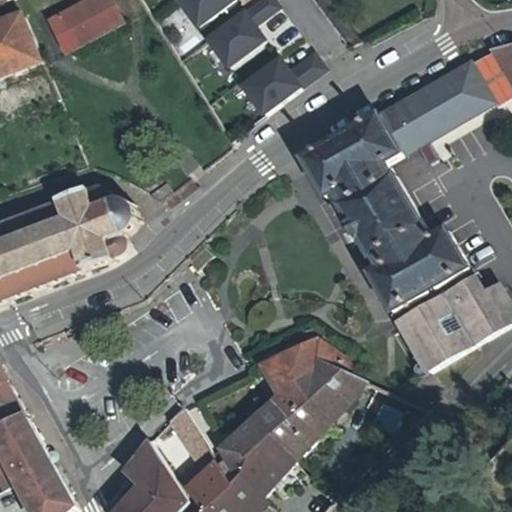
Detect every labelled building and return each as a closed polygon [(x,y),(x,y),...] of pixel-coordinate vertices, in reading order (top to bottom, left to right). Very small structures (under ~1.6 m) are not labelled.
[(116,0),(83,0),(56,14),(72,46),(126,19),(116,0)] [(182,0),(203,32),(253,0),(182,0)] [(279,48),(269,33),(290,20),(277,0),(272,0),(212,38),(236,75),(279,48)] [(110,6),(59,36),(121,142),(172,112),(110,6)] [(0,77),(48,58),(25,10),(3,20),(0,14),(0,77)] [(400,312),(475,266),(452,228),(434,239),(426,225),(429,224),(399,174),(397,175),(391,164),(496,102),(499,107),(511,99),(511,48),(496,51),(496,52),(474,64),(319,155),(310,162),(332,199),(342,194),(347,202),(345,205),(375,256),(378,255),(385,268),(376,273),(400,312)] [(248,89),(274,124),(337,77),(319,54),(297,71),(288,59),(248,89)] [(0,308),(11,305),(12,307),(16,306),(15,303),(30,297),(31,300),(35,298),(34,296),(48,290),(49,293),(54,291),(53,289),(67,283),(68,285),(71,284),(70,281),(88,274),(89,277),(92,276),(91,273),(114,264),(114,267),(119,265),(118,263),(128,259),(136,253),(136,250),(137,247),(134,242),(130,238),(131,236),(136,232),(139,228),(141,223),(146,223),(146,221),(144,220),(143,214),(142,211),(137,206),(140,202),(136,199),(134,202),(130,200),(125,199),(120,199),(115,200),(113,196),(114,193),(113,189),(111,186),(104,184),(101,184),(88,189),(87,186),(83,187),(84,190),(63,199),(62,197),(57,198),(59,201),(42,208),(41,205),(37,207),(38,209),(23,216),(22,213),(18,215),(19,218),(5,224),(4,220),(0,222),(1,225),(0,225),(0,308)] [(204,245),(190,259),(200,274),(217,257),(204,245)] [(400,312),(407,324),(482,278),(475,266),(400,312)] [(482,278),(407,324),(436,372),(508,330),(511,325),(511,296),(506,286),(492,293),(482,278)] [(323,365),(340,372),(347,359),(323,341),(268,370),(286,400),(279,407),(293,421),(312,403),(298,388),(323,365)] [(0,393),(13,389),(0,365),(0,393)] [(298,388),(312,403),(335,423),(356,400),(369,385),(356,379),(340,372),(323,365),(298,388)] [(414,404),(369,385),(356,400),(389,417),(396,408),(407,414),(414,404)] [(13,389),(0,393),(0,416),(23,408),(13,389)] [(279,439),(300,462),(335,423),(312,403),(293,421),(279,407),(264,421),(279,439)] [(0,416),(0,472),(9,491),(23,483),(0,442),(0,440),(31,422),(23,408),(0,416)] [(279,439),(264,421),(231,453),(246,480),(279,439)] [(52,459),(31,422),(0,440),(0,442),(23,483),(35,504),(39,511),(82,511),(76,501),(52,459)] [(255,511),(300,462),(279,439),(246,480),(238,488),(218,511),(255,511)] [(192,511),(198,507),(158,444),(134,475),(142,483),(127,497),(130,501),(120,510),(122,511),(192,511)] [(210,511),(218,511),(238,488),(225,467),(196,495),(210,511)]
